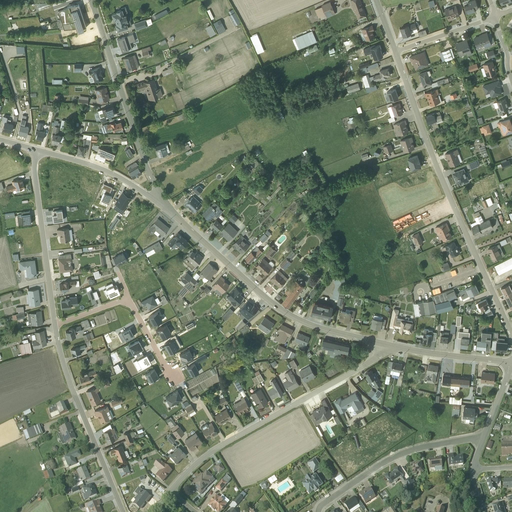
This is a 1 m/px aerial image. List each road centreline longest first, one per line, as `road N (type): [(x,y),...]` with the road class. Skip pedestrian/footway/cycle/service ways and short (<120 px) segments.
road 1 (residential): [(511,335),(442,183),(395,51)]
road 2 (residential): [(383,344),(307,324),(274,305),(161,202)]
road 3 (residential): [(170,492),(209,453),(365,365),(383,344)]
road 4 (residential): [(161,202),(91,0)]
road 5 (residential): [(122,511),(54,324)]
road 6 (residential): [(318,511),(386,459),(482,440)]
road 7 (residential): [(54,324),(36,150)]
road 8 (residential): [(161,202),(92,166),(36,150)]
road 9 (residential): [(511,361),(383,344)]
